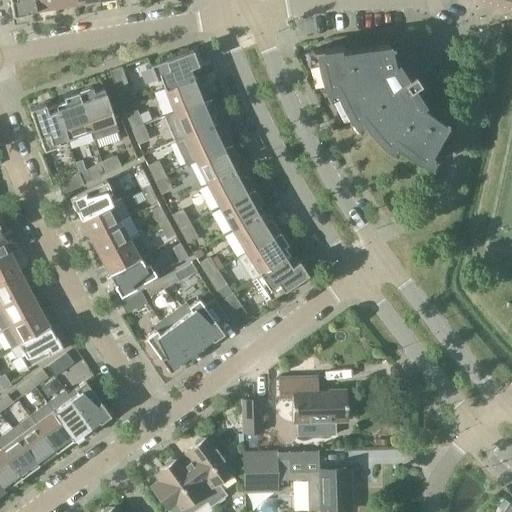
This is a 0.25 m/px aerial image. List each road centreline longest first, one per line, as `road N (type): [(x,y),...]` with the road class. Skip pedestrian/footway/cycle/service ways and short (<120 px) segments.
road 1 (residential): [(158,420),(61,269),(0,125)]
road 2 (residential): [(240,12),(233,52),(278,150),(357,279)]
road 3 (residential): [(380,248),(325,167),(256,27),(240,12)]
road 4 (residential): [(158,420),(357,279)]
road 5 (residential): [(0,53),(240,12)]
road 6 (residential): [(500,402),(380,248)]
road 7 (residential): [(357,279),(477,426)]
road 8 (residential): [(240,12),(400,0)]
